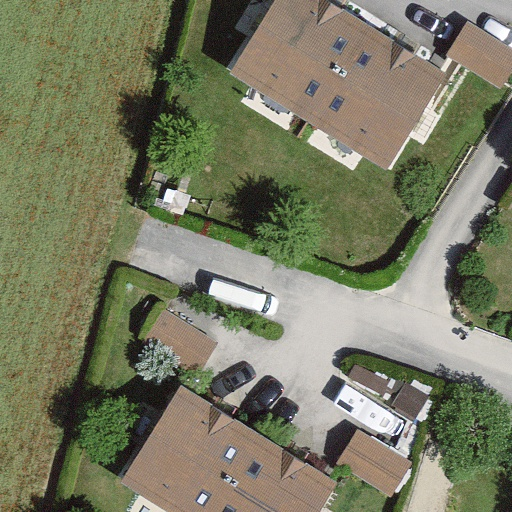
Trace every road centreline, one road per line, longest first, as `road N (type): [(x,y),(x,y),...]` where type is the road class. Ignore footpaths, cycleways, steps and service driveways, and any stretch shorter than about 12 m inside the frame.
road 1 (residential): [(401,327),(151,239)]
road 2 (residential): [(401,327),(511,137)]
